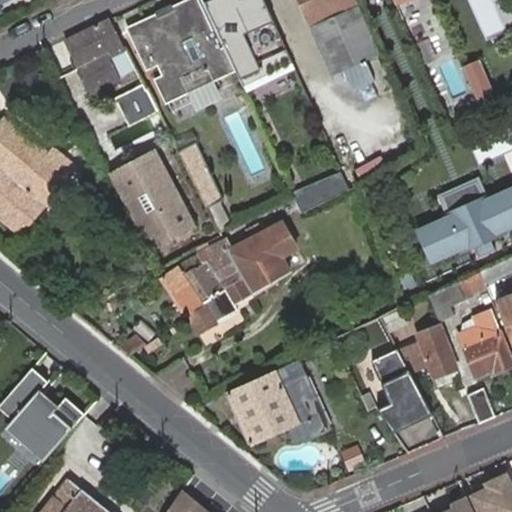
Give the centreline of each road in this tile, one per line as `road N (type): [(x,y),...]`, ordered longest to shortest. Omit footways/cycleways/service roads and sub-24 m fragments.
road 1 (tertiary): [(285,511),(0,278)]
road 2 (residential): [(341,511),(511,438)]
